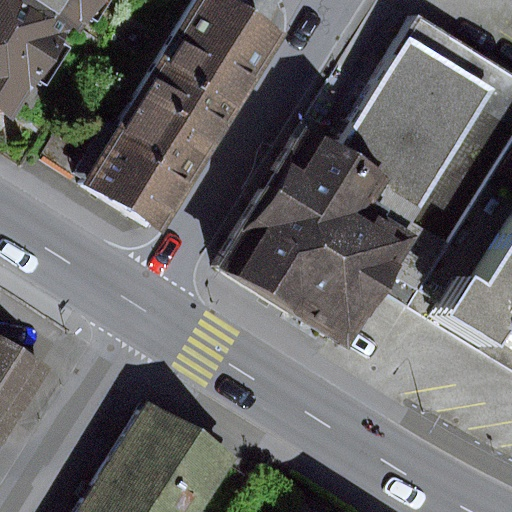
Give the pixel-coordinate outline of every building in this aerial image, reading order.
[(0,0),(0,116),(24,131),(84,31),(93,37),(115,0),(0,0)] [(260,33),(205,0),(182,0),(65,189),(136,233),(260,33)] [(511,111),(511,84),(401,16),(315,153),(291,138),(203,279),(317,349),(358,285),(392,306),(511,111)] [(511,132),(404,313),(511,385),(511,132)] [(0,448),(50,372),(0,339),(0,448)] [(205,511),(231,474),(146,418),(84,511),(205,511)]
